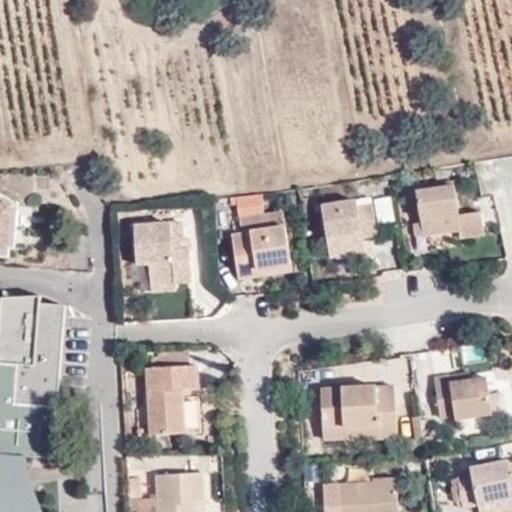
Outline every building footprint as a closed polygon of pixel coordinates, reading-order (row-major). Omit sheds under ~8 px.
[(0,178),(0,188),(9,189),(10,179),(0,178)] [(419,184),(423,212),(425,229),(460,223),(461,232),(487,228),(484,205),(461,209),(455,179),(419,184)] [(373,229),(388,227),(381,187),(328,195),(334,227),(371,221),(373,229)] [(0,233),(7,234),(21,236),(24,190),(9,189),(0,188),(0,233)] [(240,223),(243,249),(263,246),(267,267),(302,262),(295,213),(286,214),(283,201),(248,206),(250,222),(240,223)] [(180,266),(180,271),(194,270),(192,239),(174,240),(174,230),(173,212),(137,214),(139,253),(151,253),(151,267),(180,266)] [(416,230),(425,229),(423,212),(413,213),(416,230)] [(174,240),(192,239),(192,228),(174,230),(174,240)] [(243,249),(246,269),(267,267),(263,246),(243,249)] [(152,283),(180,281),(180,271),(180,266),(151,267),(152,283)] [(0,511),(26,511),(22,489),(35,485),(37,483),(39,478),(39,472),(36,468),(31,464),(13,464),(10,447),(36,448),(64,450),(76,301),(0,294),(0,511)] [(161,343),(162,360),(188,358),(187,343),(161,343)] [(203,424),(199,358),(188,358),(162,360),(149,361),(153,427),(203,424)] [(449,377),(448,369),(431,373),(437,405),(452,403),(454,416),(492,409),(485,370),(449,377)] [(388,408),(388,427),(406,427),(402,373),(325,377),(327,411),(388,408)] [(497,413),(511,412),(511,397),(496,399),(497,413)] [(388,408),(327,411),(328,431),(388,427),(388,408)] [(56,511),(52,498),(44,476),(36,462),(36,448),(10,447),(13,464),(31,464),(36,468),(39,472),(39,478),(37,483),(35,485),(22,489),(26,511),(56,511)] [(461,500),(477,497),(511,490),(511,455),(509,456),(508,450),(470,458),(471,464),(455,467),(461,500)] [(199,511),(199,496),(208,495),(206,465),(159,467),(160,489),(161,511),(199,511)] [(345,511),(410,511),(407,467),(372,469),(372,473),(344,474),(345,511)] [(161,511),(160,489),(130,489),(130,502),(141,502),(141,511),(161,511)] [(511,503),(511,490),(477,497),(480,509),(511,503)] [(199,511),(208,511),(208,495),(199,496),(199,511)]
